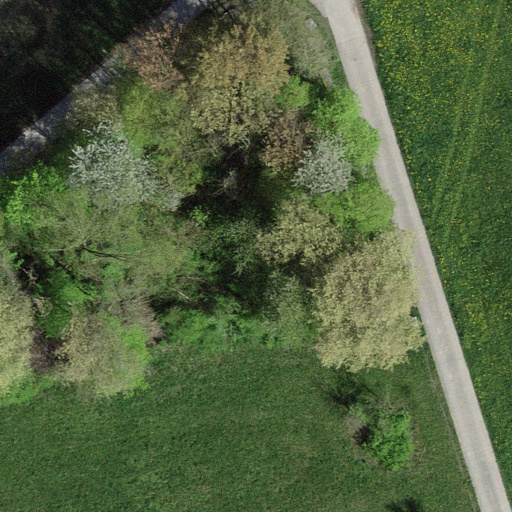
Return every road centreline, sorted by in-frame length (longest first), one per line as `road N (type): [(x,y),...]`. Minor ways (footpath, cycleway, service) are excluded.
road 1 (track): [(335,0),(493,511)]
road 2 (track): [(0,175),(204,0)]
